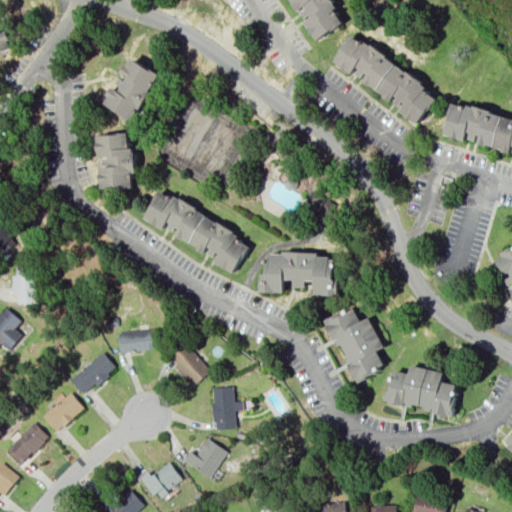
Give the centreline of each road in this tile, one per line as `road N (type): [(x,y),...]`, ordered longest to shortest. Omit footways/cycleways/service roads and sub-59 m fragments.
road 1 (residential): [(511,388),(484,422),(462,431),(407,439),(355,428),(283,334),(179,275),(71,194),(63,179),(58,81),(39,59)]
road 2 (residential): [(91,0),(170,28),(350,164),(374,193),(403,269),(430,308),(511,358)]
road 3 (residential): [(39,511),(143,415)]
road 4 (residential): [(76,0),(0,115)]
